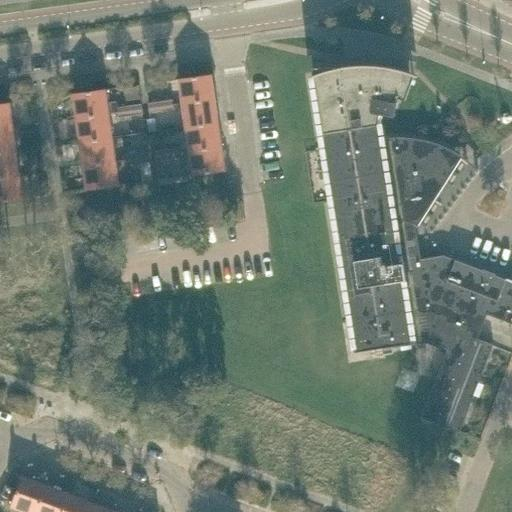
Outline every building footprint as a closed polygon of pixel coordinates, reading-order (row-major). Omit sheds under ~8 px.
[(410,77),(391,71),(368,69),(345,70),(318,77),(327,133),(325,133),(325,132),(323,132),(323,134),(325,133),(327,148),(326,148),(326,149),(327,149),(329,163),(328,163),(328,164),(330,164),(332,178),(330,178),(331,179),(332,179),(334,194),(333,194),(333,195),(334,195),(335,202),(336,202),(337,209),(336,210),(336,211),(337,211),(339,224),(338,225),(338,226),(339,226),(341,240),(340,240),(340,241),(341,241),(344,256),(343,256),(343,257),(344,257),(346,271),(345,271),(345,272),(346,272),(348,286),(347,286),(347,288),(349,287),(352,309),(353,317),(352,317),(352,318),(354,318),(356,333),(355,333),(355,334),(356,334),(358,347),(357,347),(357,348),(358,348),(358,349),(382,345),(384,357),(386,357),(384,345),(428,338),(453,348),(426,418),(460,431),(461,430),(459,430),(492,345),(493,345),(494,344),(478,338),(487,314),(511,323),(511,279),(507,278),(506,279),(445,255),(445,254),(417,259),(415,246),(419,245),(416,232),(413,229),(416,224),(418,226),(419,223),(417,222),(425,211),(427,212),(428,210),(426,208),(433,197),(436,198),(437,196),(435,195),(442,183),(444,185),(446,183),(444,181),(451,170),(453,171),(455,169),(452,167),(461,154),(454,150),(441,144),(427,140),(413,137),(398,137),(381,138),(379,125),(380,125),(380,124),(379,124),(379,122),(381,112),(395,115),(397,102),(396,102),(396,101),(397,96),(399,91),(404,93),(410,77)] [(216,98),(214,91),(212,74),(180,78),(183,103),(216,98)] [(127,100),(141,98),(139,85),(125,87),(127,100)] [(77,117),(109,113),(106,88),(73,93),(77,117)] [(219,122),(216,100),(216,98),(183,103),(186,126),(219,122)] [(173,100),(161,101),(162,111),(175,109),(173,100)] [(150,112),(162,111),(161,101),(149,103),(150,112)] [(0,127),(13,126),(10,102),(0,103),(0,127)] [(130,105),(131,115),(144,113),(143,104),(130,105)] [(131,115),(130,105),(118,107),(119,116),(131,115)] [(80,141),(113,136),(109,113),(77,117),(80,141)] [(222,145),(221,138),(219,122),(186,126),(190,150),(222,145)] [(0,151),(17,150),(13,126),(0,127),(0,151)] [(83,165),(116,160),(113,136),(80,141),(83,165)] [(226,170),(222,148),(222,145),(190,150),(193,175),(226,170)] [(168,148),(169,157),(181,156),(180,147),(168,148)] [(169,157),(168,148),(155,150),(156,155),(156,159),(163,158),(169,157)] [(0,175),(20,173),(17,150),(0,151),(0,175)] [(149,151),(137,152),(138,162),(150,160),(149,151)] [(126,163),(138,162),(137,152),(124,154),(126,163)] [(119,185),(119,184),(116,160),(83,165),(87,189),(119,185)] [(0,201),(24,198),(20,173),(0,175),(0,201)] [(31,324),(0,312),(0,358),(30,369),(35,354),(22,350),(31,324)] [(386,507),(401,464),(223,401),(208,444),(386,507)] [(28,511),(36,511),(47,484),(24,475),(12,506),(28,511)] [(61,511),(69,492),(47,484),(36,511),(61,511)] [(88,511),(92,501),(69,492),(61,511),(88,511)] [(114,511),(115,510),(92,501),(88,511),(114,511)]
